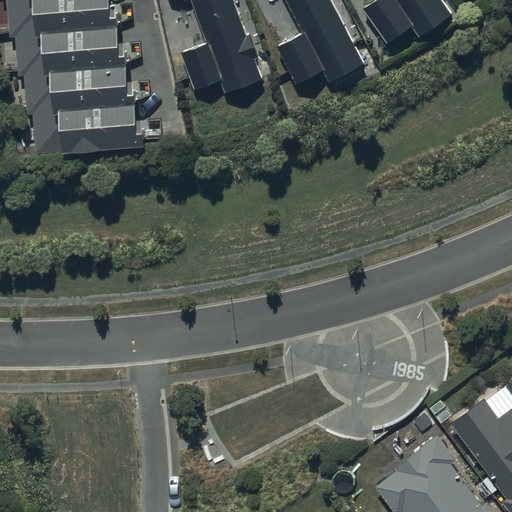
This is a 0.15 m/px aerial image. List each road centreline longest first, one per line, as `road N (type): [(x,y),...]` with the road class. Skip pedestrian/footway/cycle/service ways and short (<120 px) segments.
road 1 (residential): [(146,339),(340,304),(511,242)]
road 2 (residential): [(146,339),(157,511)]
road 3 (residential): [(0,345),(146,339)]
